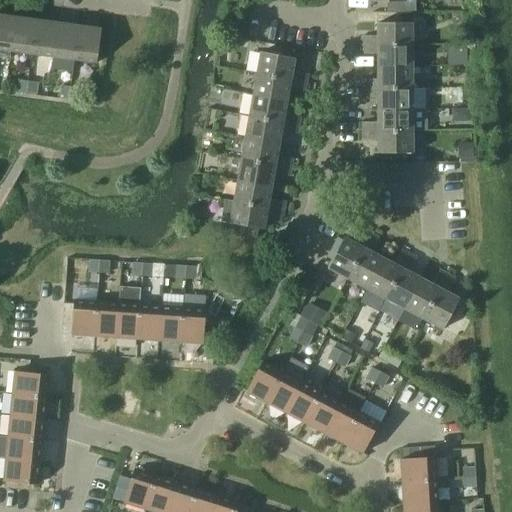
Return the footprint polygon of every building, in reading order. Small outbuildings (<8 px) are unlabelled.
[(387,0),(387,13),(416,13),(415,0),(387,0)] [(0,49),(10,51),(14,17),(0,14),(0,49)] [(14,17),(10,51),(31,54),(36,19),(14,17)] [(31,54),(53,56),(57,22),(36,19),(31,54)] [(53,56),(74,59),(79,25),(57,22),(53,56)] [(363,36),(363,45),(412,45),(412,23),(379,23),(378,36),(363,36)] [(96,62),(101,28),(79,25),(74,59),(96,62)] [(412,66),(412,45),(363,45),(362,53),(379,53),(379,67),(412,66)] [(306,83),(308,74),(292,71),(295,58),(262,52),(258,74),(306,83)] [(363,79),(363,88),(412,88),(412,66),(379,67),(379,79),(363,79)] [(254,95),(287,101),(289,89),(305,91),(306,83),(258,74),(254,95)] [(16,93),(26,94),(28,81),(18,80),(16,93)] [(36,95),(37,83),(28,81),(26,94),(36,95)] [(60,86),(59,99),(69,100),(70,87),(60,86)] [(78,101),(80,88),(70,87),(69,100),(78,101)] [(363,88),(363,97),(379,97),(379,110),(412,110),(412,88),(363,88)] [(300,116),(285,114),(287,101),(254,95),(250,116),(299,125),(300,116)] [(412,131),(412,110),(379,110),(378,123),(363,123),(363,131),(412,131)] [(281,131),(297,134),(299,125),(250,116),(246,138),(279,144),(281,131)] [(412,153),(412,131),(363,131),(363,140),(378,140),(378,153),(412,153)] [(291,168),(293,159),(277,157),(279,144),(246,138),(242,159),(291,168)] [(242,159),(239,180),(272,186),(274,173),(290,176),(291,168),(242,159)] [(239,180),(235,201),(283,210),(285,202),(269,199),(272,186),(239,180)] [(231,223),(264,229),(266,216),(282,219),(283,210),(235,201),(231,223)] [(345,238),(329,267),(349,278),(372,234),(364,230),(357,244),(345,238)] [(349,278),(368,288),(384,258),(373,252),(380,238),(372,234),(349,278)] [(395,264),(384,258),(368,288),(387,298),(410,254),(402,250),(395,264)] [(387,298),(406,308),(421,278),(411,273),(418,259),(410,254),(387,298)] [(89,260),(88,272),(99,273),(100,261),(89,260)] [(108,274),(108,261),(100,261),(99,273),(108,274)] [(132,275),(142,276),(143,264),(132,263),(132,275)] [(151,276),(152,264),(143,264),(142,276),(151,276)] [(174,278),(186,279),(186,266),(176,266),(174,278)] [(194,279),(195,267),(186,266),(186,279),(194,279)] [(421,278),(406,308),(424,318),(448,274),(440,270),(433,284),(421,278)] [(444,328),(460,299),(449,293),(457,279),(448,274),(424,318),(444,328)] [(75,300),(72,334),(94,336),(97,302),(75,300)] [(97,302),(94,336),(116,338),(119,304),(97,302)] [(328,313),(309,303),(302,316),(321,327),(328,313)] [(116,338),(137,340),(140,305),(119,304),(116,338)] [(140,305),(137,340),(159,341),(162,307),(140,305)] [(162,307),(159,341),(180,343),(183,309),(162,307)] [(203,345),(205,311),(183,309),(180,343),(203,345)] [(294,327),(288,338),(297,343),(303,332),(294,327)] [(306,347),(311,336),(303,332),(297,343),(306,347)] [(333,348),(327,359),(335,363),(341,352),(333,348)] [(397,369),(403,358),(383,348),(378,359),(397,369)] [(344,368),(350,357),(341,352),(335,363),(344,368)] [(262,360),(246,392),(265,402),(282,371),(262,360)] [(371,368),(365,379),(373,383),(379,372),(371,368)] [(49,375),(15,371),(12,394),(47,397),(49,375)] [(282,371),(265,402),(284,412),(301,381),(282,371)] [(382,388),(387,377),(379,372),(373,383),(382,388)] [(320,391),(301,381),(284,412),(303,422),(320,391)] [(339,401),(320,391),(303,422),(322,432),(339,401)] [(12,394),(10,415),(45,419),(47,397),(12,394)] [(339,401),(322,432),(341,442),(358,411),(339,401)] [(361,453),(378,422),(358,411),(341,442),(361,453)] [(45,419),(10,415),(8,437),(42,440),(45,419)] [(42,440),(8,437),(5,458),(40,462),(42,440)] [(435,457),(401,459),(402,481),(436,479),(435,457)] [(3,481),(38,484),(40,462),(5,458),(3,481)] [(475,467),(462,468),(463,477),(475,477),(475,467)] [(134,469),(123,502),(145,509),(155,476),(134,469)] [(166,511),(176,482),(155,476),(145,509),(154,511),(166,511)] [(475,487),(475,477),(463,477),(463,488),(475,487)] [(438,501),(436,479),(402,481),(403,503),(438,501)] [(176,482),(166,511),(189,511),(196,489),(176,482)] [(211,511),(217,495),(196,489),(189,511),(211,511)] [(236,511),(240,502),(217,495),(211,511),(236,511)] [(438,511),(438,501),(403,503),(404,511),(438,511)]
